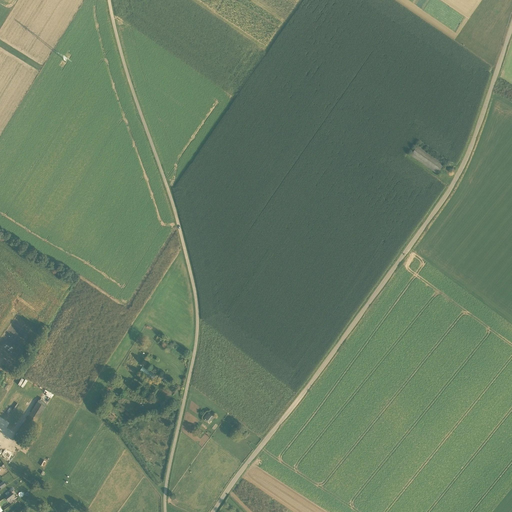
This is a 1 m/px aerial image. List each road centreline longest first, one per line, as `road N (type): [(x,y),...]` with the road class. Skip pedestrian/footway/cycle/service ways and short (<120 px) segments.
road 1 (unclassified): [(213,511),(447,192),(511,23)]
road 2 (unclassified): [(109,0),(197,312),(165,511)]
road 3 (track): [(164,495),(112,427),(81,404)]
